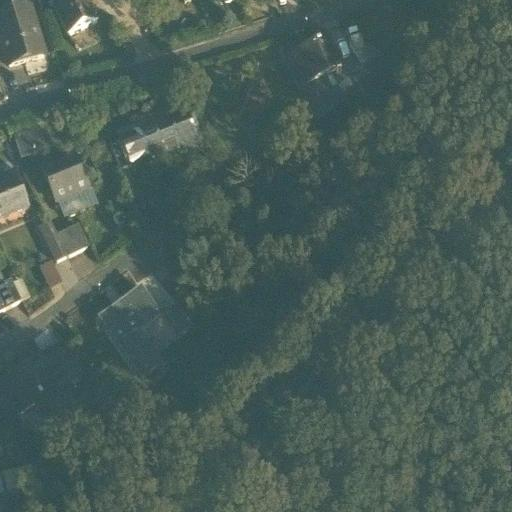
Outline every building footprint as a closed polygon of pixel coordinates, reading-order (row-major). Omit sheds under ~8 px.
[(53,0),(51,1),(55,9),(70,2),(69,0),(53,0)] [(97,26),(83,0),(74,0),(70,2),(55,9),(69,39),(97,26)] [(148,0),(134,0),(138,8),(150,3),(148,0)] [(435,8),(438,16),(445,13),(442,5),(435,8)] [(0,42),(9,71),(44,61),(29,13),(1,22),(6,40),(0,42)] [(362,37),(369,52),(372,50),(387,43),(379,28),(362,37)] [(288,63),(301,92),(325,81),(339,75),(342,74),(329,45),(288,63)] [(361,69),(377,60),(372,50),(369,52),(354,59),(359,70),(361,69)] [(374,67),(379,63),(377,60),(361,69),(364,74),(374,67)] [(379,63),(374,67),(381,76),(388,71),(381,62),(379,63)] [(353,82),(360,91),(381,76),(374,67),(364,74),(353,82)] [(331,94),(334,102),(348,96),(339,75),(325,81),(331,94)] [(301,92),(306,105),(331,94),(325,81),(301,92)] [(334,102),(331,94),(306,105),(316,127),(324,121),(339,111),(334,102)] [(184,115),(154,127),(165,156),(196,144),(184,115)] [(134,169),(165,156),(154,127),(123,140),(124,143),(133,164),(134,169)] [(28,135),(33,150),(52,144),(49,134),(47,129),(28,135)] [(15,140),(22,159),(35,155),(33,150),(28,135),(15,140)] [(115,147),(123,168),(133,164),(124,143),(115,147)] [(203,177),(217,197),(239,182),(228,159),(203,177)] [(45,173),(57,201),(87,188),(75,160),(45,173)] [(0,223),(29,211),(18,184),(13,172),(0,177),(0,223)] [(95,207),(87,188),(57,201),(65,220),(95,207)] [(40,230),(47,244),(57,239),(51,225),(40,230)] [(77,229),(57,239),(67,259),(87,250),(77,229)] [(57,264),(67,259),(57,239),(47,244),(57,264)] [(39,269),(49,291),(62,285),(51,263),(39,269)] [(12,285),(21,303),(31,299),(21,280),(12,285)] [(11,282),(5,285),(0,286),(0,314),(6,311),(21,303),(12,285),(11,282)] [(99,320),(142,381),(162,366),(146,343),(147,342),(144,338),(141,334),(154,324),(161,319),(140,290),(125,301),(124,299),(113,307),(114,309),(99,320)] [(166,316),(181,336),(191,329),(191,328),(176,308),(166,316)] [(161,319),(154,324),(157,328),(161,335),(152,342),(159,352),(161,351),(172,343),(181,336),(166,316),(161,319)] [(141,334),(144,338),(157,328),(154,324),(141,334)] [(172,343),(177,350),(199,335),(193,327),(191,328),(191,329),(181,336),(172,343)] [(0,385),(0,421),(3,426),(39,401),(50,416),(91,387),(59,343),(57,345),(63,353),(37,371),(32,363),(0,385)] [(166,358),(177,350),(172,343),(161,351),(166,358)] [(63,353),(57,345),(32,363),(37,371),(63,353)] [(0,495),(34,487),(30,472),(0,479),(0,495)]
